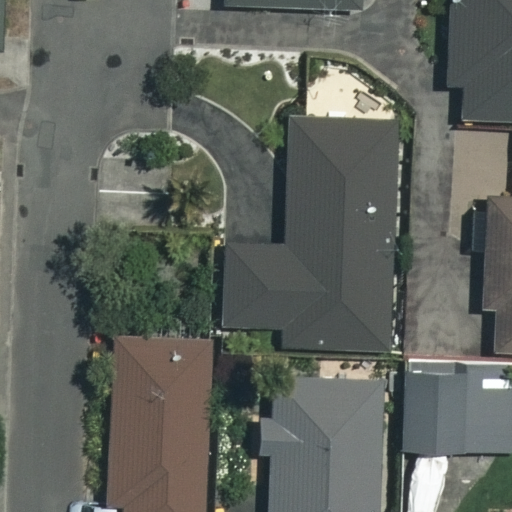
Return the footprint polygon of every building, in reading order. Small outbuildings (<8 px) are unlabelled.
[(511,0),(440,0),(438,117),(511,118),(511,0)] [(386,121),(279,117),(275,245),(217,243),(215,323),(274,325),(273,341),(378,345),(386,121)] [(511,350),(511,188),(477,189),(477,351),(511,350)] [(194,511),(199,339),(106,337),(101,511),(194,511)] [(388,453),(457,454),(457,435),(503,436),(504,359),(390,356),(388,453)] [(368,511),(373,381),(265,377),(260,511),(368,511)]
